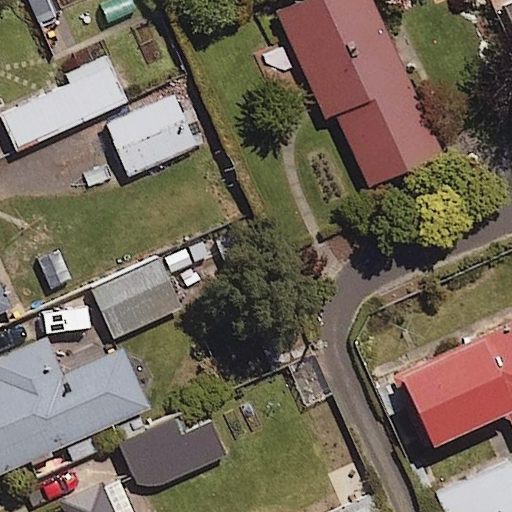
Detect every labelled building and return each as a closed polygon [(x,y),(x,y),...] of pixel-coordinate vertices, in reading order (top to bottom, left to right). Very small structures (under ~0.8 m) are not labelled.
[(48,0),(24,0),(35,26),(56,17),(48,0)] [(444,155),(373,0),(303,0),(276,12),(326,121),(337,115),(370,188),(444,155)] [(124,95),(104,51),(65,69),(68,77),(0,108),(0,111),(15,145),(124,95)] [(126,168),(202,136),(193,114),(187,117),(174,87),(104,117),(126,168)] [(178,300),(157,254),(92,284),(113,330),(178,300)] [(0,315),(12,310),(0,284),(0,315)] [(511,324),(394,378),(426,450),(510,413),(511,416),(511,324)] [(0,476),(151,408),(123,348),(65,375),(48,338),(0,359),(0,476)] [(117,433),(136,477),(157,476),(223,449),(208,413),(178,426),(172,411),(117,433)] [(497,511),(511,505),(511,452),(511,450),(435,486),(447,511),(497,511)] [(116,511),(104,484),(61,503),(65,511),(116,511)] [(384,511),(375,489),(334,507),(335,511),(384,511)]
